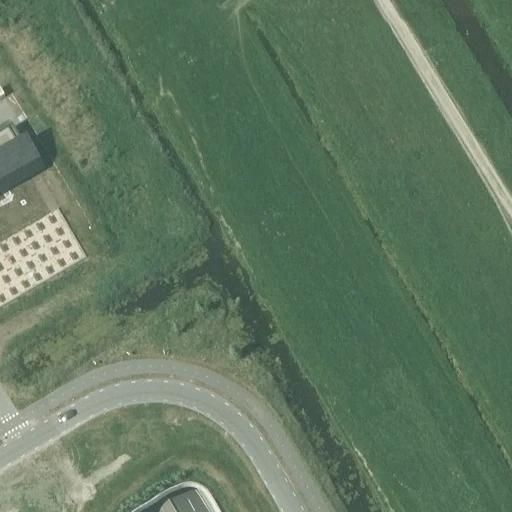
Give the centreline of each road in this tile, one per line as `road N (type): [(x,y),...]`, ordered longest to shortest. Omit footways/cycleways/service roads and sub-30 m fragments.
road 1 (trunk): [(193,511),(0,188)]
road 2 (unclassified): [(290,511),(256,454),(230,428),(207,408),(170,395),(105,399),(0,456)]
road 3 (trunk): [(0,287),(130,511)]
road 4 (track): [(511,211),(381,0)]
